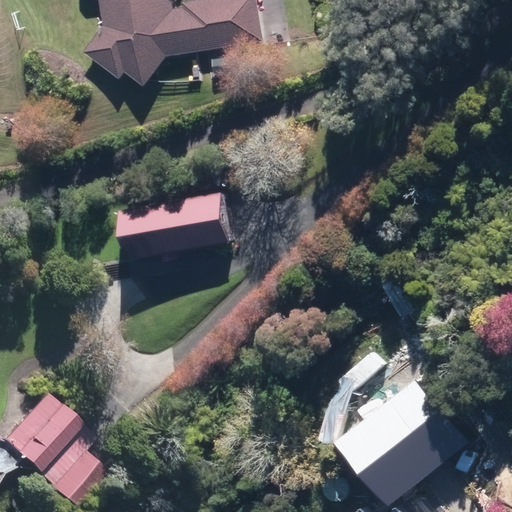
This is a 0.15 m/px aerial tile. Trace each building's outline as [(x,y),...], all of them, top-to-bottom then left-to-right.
[(175,55),(271,39),(264,0),(107,0),(111,22),(91,50),(129,78),(134,70),(152,84),(175,55)] [(339,0),(312,0),(320,32),(345,26),(339,0)] [(219,186),(122,202),(131,253),(228,236),(219,186)] [(45,481),(92,434),(42,389),(0,434),(0,465),(21,457),(45,481)] [(417,471),(430,460),(416,443),(404,454),(417,471)]
